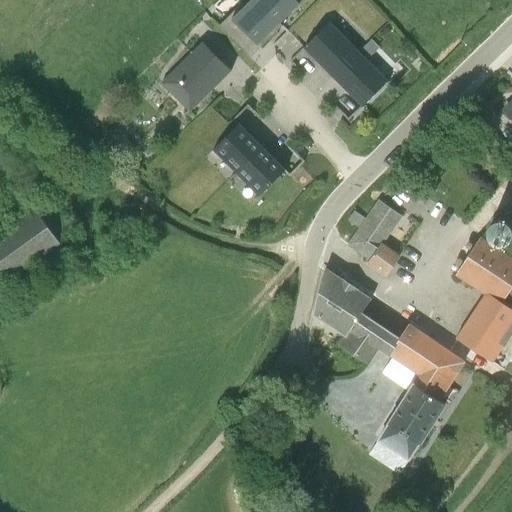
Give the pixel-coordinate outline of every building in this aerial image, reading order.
[(296,0),(250,0),(233,18),(258,43),(299,3),(296,0)] [(359,52),(329,23),(305,47),(334,77),(359,52)] [(287,55),(302,41),(291,29),(276,43),(287,55)] [(201,42),(162,82),(188,111),(231,71),(201,42)] [(334,77),(362,106),(387,80),(359,52),(334,77)] [(262,147),(239,124),(212,150),(236,174),(262,147)] [(105,137),(111,131),(106,126),(100,132),(105,137)] [(111,131),(105,137),(101,141),(113,154),(128,139),(116,126),(111,131)] [(26,180),(0,197),(0,216),(8,212),(35,193),(33,190),(57,175),(34,139),(19,148),(31,164),(19,172),(26,180)] [(128,139),(113,154),(122,162),(136,148),(128,139)] [(236,174),(259,197),(285,170),(262,147),(236,174)] [(83,161),(63,172),(70,184),(90,173),(83,161)] [(132,161),(123,169),(134,180),(139,175),(142,172),(132,161)] [(378,200),(348,244),(370,259),(367,264),(385,277),(399,256),(384,244),(403,216),(378,200)] [(0,286),(61,242),(57,237),(71,226),(56,205),(41,215),(38,211),(37,209),(0,235),(0,286)] [(483,293),(455,337),(511,374),(511,256),(481,236),(455,275),(483,293)] [(346,337),(362,312),(372,299),(325,268),(324,269),(313,314),(344,336),(346,337)] [(346,337),(344,336),(338,344),(367,363),(377,346),(418,374),(413,382),(440,400),(465,360),(409,322),(400,337),(362,312),(346,337)] [(440,400),(413,382),(368,454),(400,474),(447,404),(440,400)] [(419,482),(413,491),(436,506),(442,497),(419,482)]
